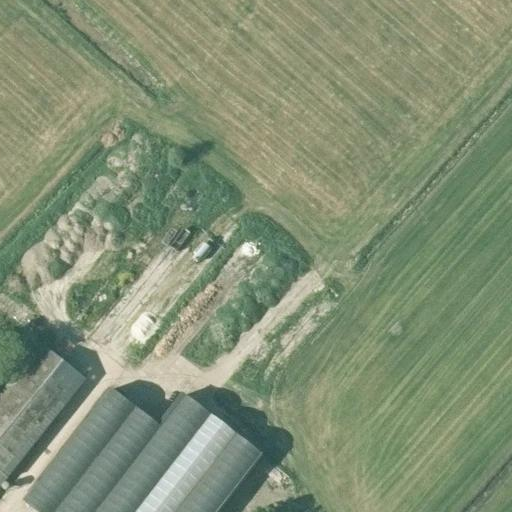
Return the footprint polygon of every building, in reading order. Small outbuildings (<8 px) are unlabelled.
[(123,200),(137,182),(128,174),(114,193),(123,200)] [(77,313),(111,266),(136,284),(195,204),(178,192),(144,238),(122,222),(76,283),(67,276),(56,291),(65,298),(72,287),(80,293),(69,307),(77,313)] [(234,322),(281,274),(247,242),(161,330),(189,358),(229,318),(234,322)] [(146,305),(150,308),(195,252),(183,243),(146,289),(153,295),(146,305)] [(210,352),(219,362),(272,315),(262,304),(210,352)] [(40,346),(0,397),(0,487),(85,381),(40,346)] [(155,382),(173,364),(160,350),(141,368),(155,382)] [(158,428),(110,391),(24,504),(34,511),(219,511),(262,457),(182,396),(158,428)]
